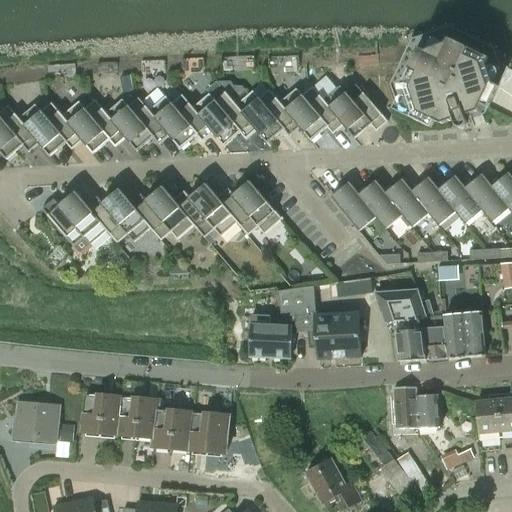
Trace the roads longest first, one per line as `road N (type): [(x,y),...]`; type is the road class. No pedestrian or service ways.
road 1 (residential): [(511,367),(322,381),(0,358)]
road 2 (residential): [(511,147),(0,180)]
road 3 (residential): [(22,511),(28,480),(53,470),(251,487),(284,511)]
